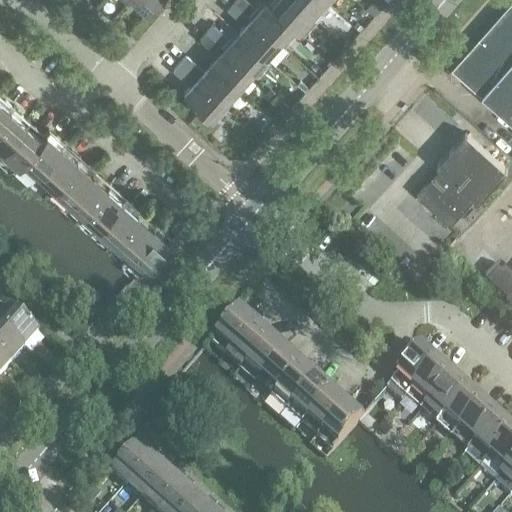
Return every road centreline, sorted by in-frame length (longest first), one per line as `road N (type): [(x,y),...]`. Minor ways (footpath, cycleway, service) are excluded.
road 1 (tertiary): [(20,478),(257,213)]
road 2 (tertiary): [(257,213),(446,0)]
road 3 (residential): [(258,287),(375,386),(405,353),(403,316)]
road 4 (residential): [(257,213),(115,82)]
road 5 (residential): [(403,316),(382,317),(257,213)]
road 6 (residential): [(186,212),(61,100)]
road 7 (residential): [(115,82),(30,5),(13,0)]
road 8 (residential): [(511,377),(440,314),(403,316)]
